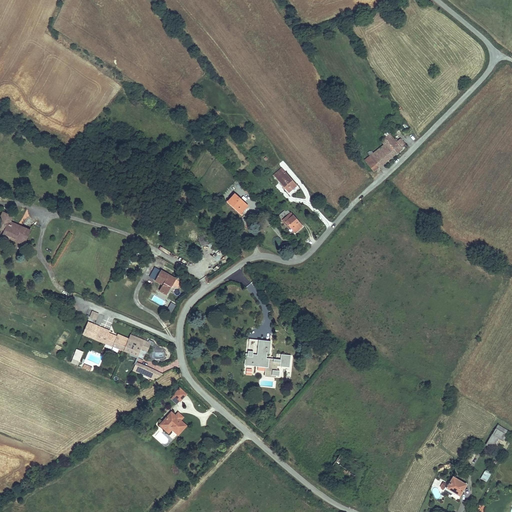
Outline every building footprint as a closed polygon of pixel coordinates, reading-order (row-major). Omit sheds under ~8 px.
[(365,161),(374,172),(406,146),(401,139),(397,142),(391,134),(381,142),(384,145),(365,161)] [(274,175),(289,192),(296,186),(282,168),(274,175)] [(241,213),(248,206),(235,194),(229,200),(234,205),(233,206),(241,213)] [(295,232),(303,226),(291,212),(290,213),(287,209),(279,216),(288,226),(289,225),(295,232)] [(18,237),(27,241),(31,230),(22,226),(20,229),(6,223),(10,214),(3,212),(0,219),(0,228),(5,230),(3,233),(17,239),(18,237)] [(13,216),(10,214),(6,223),(20,229),(22,226),(11,222),(13,216)] [(18,237),(17,239),(3,233),(2,235),(25,245),(27,241),(18,237)] [(176,279),(162,271),(156,280),(163,285),(160,291),(167,295),(176,279)] [(169,303),(166,313),(171,315),(175,305),(169,303)] [(92,309),(87,320),(95,323),(99,312),(92,309)] [(95,339),(124,351),(129,339),(118,334),(116,338),(114,336),(114,335),(108,333),(107,336),(103,334),(105,329),(100,327),(95,339)] [(129,339),(124,351),(138,357),(141,349),(142,347),(148,350),(151,343),(143,340),(141,344),(129,339)] [(250,339),(248,353),(247,363),(268,365),(267,375),(279,376),(280,371),(277,370),(278,366),(290,367),(291,355),(281,354),(281,359),(271,358),(271,360),(269,360),(269,358),(267,358),(267,353),(270,353),(271,341),(250,339)] [(71,363),(78,365),(82,350),(75,348),(71,363)] [(265,374),(267,375),(268,365),(247,363),(248,353),(246,353),(245,365),(266,367),(265,374)] [(144,374),(147,367),(137,362),(134,370),(144,374)] [(264,378),(259,378),(259,386),(273,387),(274,376),(264,376),(264,378)] [(180,388),(174,395),(180,401),(187,394),(180,388)] [(176,416),(172,412),(160,425),(165,429),(168,425),(172,429),(178,434),(186,425),(181,420),(177,417),(176,416)] [(507,435),(496,428),(486,445),(492,448),(498,437),(503,440),(507,435)] [(361,467),(341,453),(331,468),(351,481),(361,467)] [(490,475),(485,472),(481,478),(487,481),(490,475)] [(467,485),(453,477),(447,488),(454,492),(455,491),(461,495),(467,485)]
